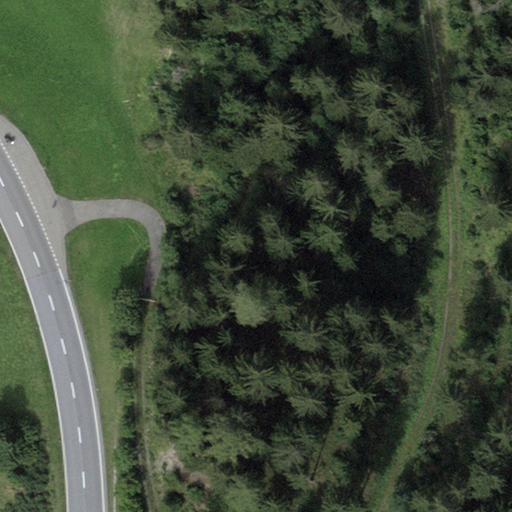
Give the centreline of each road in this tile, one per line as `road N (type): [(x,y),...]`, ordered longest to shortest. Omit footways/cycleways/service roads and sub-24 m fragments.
road 1 (track): [(369,511),(441,282),(450,79),(426,0)]
road 2 (track): [(24,229),(92,211),(135,212),(155,232),(142,416),(164,511)]
road 3 (primary): [(85,511),(77,410),(53,307),(0,180)]
